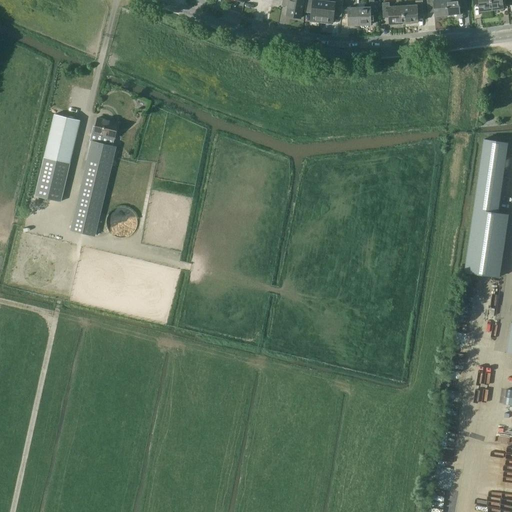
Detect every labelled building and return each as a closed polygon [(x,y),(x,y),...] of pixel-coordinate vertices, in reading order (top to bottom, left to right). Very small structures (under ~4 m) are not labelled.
[(282,0),(282,2),(289,3),(286,15),(291,16),(292,18),(297,19),(298,18),(300,18),(303,0),(282,0)] [(321,22),(324,1),(314,0),(313,0),(305,0),(305,9),(312,10),(310,21),(321,22)] [(324,1),(321,22),(332,23),(333,12),(341,13),(343,1),(341,1),(341,0),(333,0),(333,2),(324,1)] [(448,15),(446,0),(434,0),(433,0),(427,0),(428,12),(434,12),(434,16),(448,15)] [(446,0),(448,15),(460,14),(460,9),(465,9),(464,0),(446,0)] [(492,9),(490,0),(478,0),(480,10),(492,9)] [(490,0),(492,9),(502,8),(501,0),(490,0)] [(402,6),(404,24),(417,23),(417,13),(423,12),(422,1),(416,1),(416,5),(402,6)] [(404,24),(402,6),(389,7),(389,3),(382,4),(383,15),(389,15),(390,25),(404,24)] [(359,25),(359,7),(347,7),(348,25),(359,25)] [(359,7),(359,25),(370,24),(369,7),(359,7)] [(54,115),(51,129),(35,196),(61,202),(80,121),(54,115)] [(80,160),(64,225),(93,232),(99,205),(108,166),(111,157),(112,151),(107,150),(109,145),(108,145),(110,137),(115,139),(118,123),(98,118),(95,132),(93,131),(90,140),(89,140),(84,161),(80,160)] [(508,214),(498,213),(507,142),(484,139),(465,273),(499,277),(508,214)]
